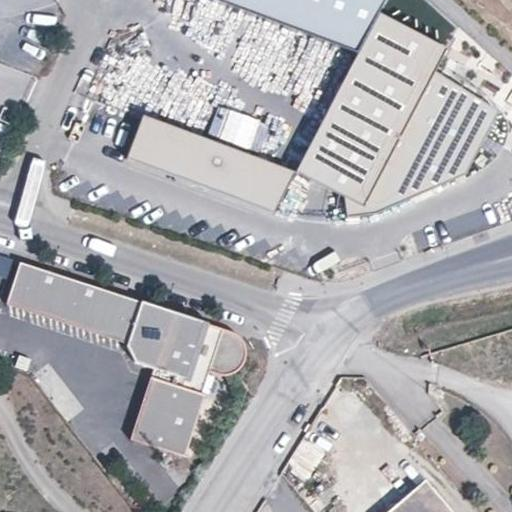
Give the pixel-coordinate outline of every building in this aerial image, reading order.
[(210,0),(357,55),(378,16),(386,0),(210,0)] [(494,117),(464,89),(434,74),(446,51),(378,16),(357,55),(295,173),(295,175),(343,200),(345,220),(375,217),(462,178),(494,117)] [(125,159),(274,214),(295,175),(295,173),(141,115),(125,159)] [(0,277),(5,279),(11,260),(0,256),(0,277)] [(18,263),(4,304),(126,345),(133,362),(152,369),(130,440),(183,455),(212,374),(218,375),(227,374),(233,371),(238,366),(241,362),(243,355),(243,347),(240,343),(238,339),(234,333),(18,263)] [(453,511),(426,480),(388,511),(453,511)]
